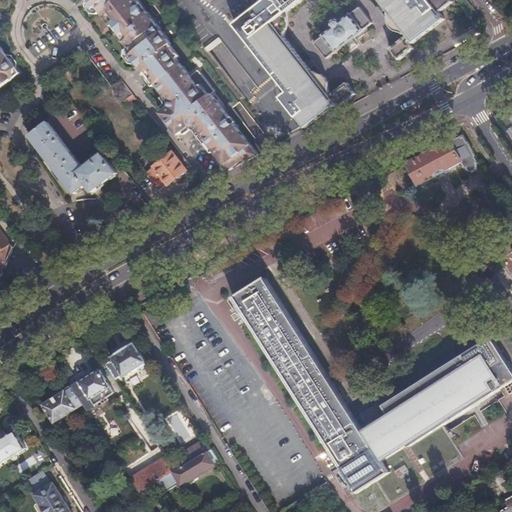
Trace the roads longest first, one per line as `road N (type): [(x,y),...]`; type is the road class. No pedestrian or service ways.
road 1 (residential): [(223,200),(89,28),(37,67),(37,93),(19,139),(95,268)]
road 2 (primary): [(116,280),(468,98)]
road 3 (primary): [(496,48),(223,200)]
road 4 (residential): [(116,280),(260,511)]
road 5 (residential): [(0,366),(90,511)]
road 6 (primary): [(223,200),(95,268)]
road 7 (primary): [(0,355),(116,280)]
